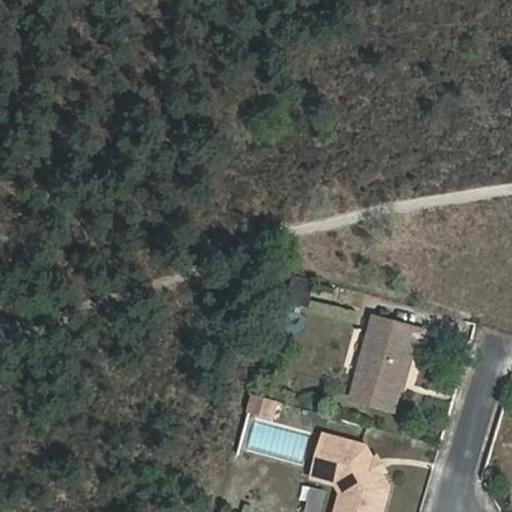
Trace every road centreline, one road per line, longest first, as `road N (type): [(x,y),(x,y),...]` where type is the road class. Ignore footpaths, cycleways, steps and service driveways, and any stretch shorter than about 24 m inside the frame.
road 1 (track): [(511,185),(416,202),(177,277),(35,335),(0,316)]
road 2 (residential): [(498,332),(452,511)]
